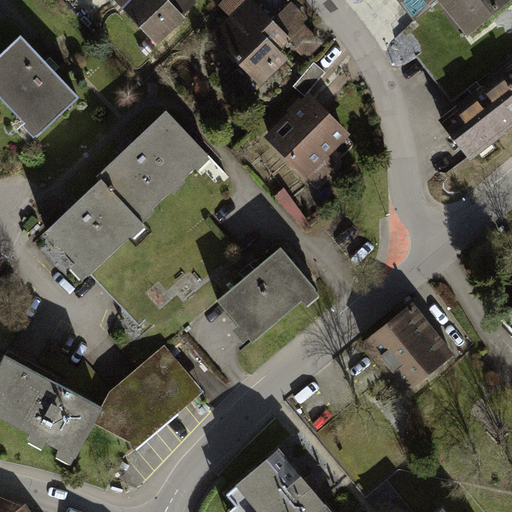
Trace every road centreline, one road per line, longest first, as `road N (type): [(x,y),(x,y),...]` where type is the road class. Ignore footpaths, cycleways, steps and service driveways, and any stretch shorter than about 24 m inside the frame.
road 1 (residential): [(442,243),(239,418),(165,511)]
road 2 (residential): [(327,0),(379,61),(397,106),(410,205),(442,243)]
